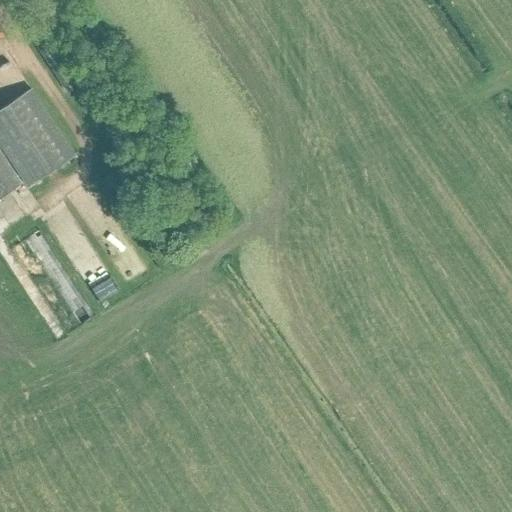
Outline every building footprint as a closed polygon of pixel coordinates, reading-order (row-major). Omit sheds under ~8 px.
[(82,79),(56,40),(42,18),(26,28),(66,89),(82,79)] [(0,143),(28,185),(74,156),(29,88),(0,107),(0,143)] [(0,194),(19,183),(0,153),(0,194)] [(161,226),(152,215),(136,227),(144,238),(161,226)] [(108,277),(114,292),(130,286),(124,271),(108,277)]
